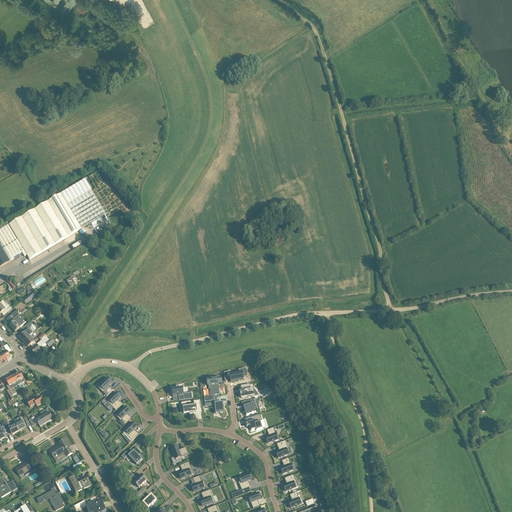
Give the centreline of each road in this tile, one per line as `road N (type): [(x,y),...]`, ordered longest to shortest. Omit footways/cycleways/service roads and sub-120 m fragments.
road 1 (track): [(172,0),(205,74),(208,133),(80,337),(75,353),(83,368)]
road 2 (unclassified): [(130,368),(150,351),(283,317),(511,291)]
road 3 (track): [(389,309),(319,38),(276,0)]
road 4 (track): [(371,511),(365,435),(325,313)]
road 5 (track): [(511,145),(430,0)]
